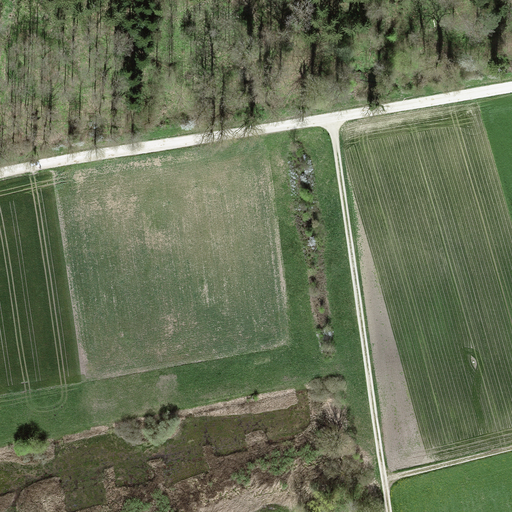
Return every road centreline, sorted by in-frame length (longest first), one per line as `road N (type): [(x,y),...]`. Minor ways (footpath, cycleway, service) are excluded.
road 1 (track): [(511,85),(332,121),(0,170)]
road 2 (track): [(332,121),(388,511)]
road 3 (track): [(511,447),(383,479)]
